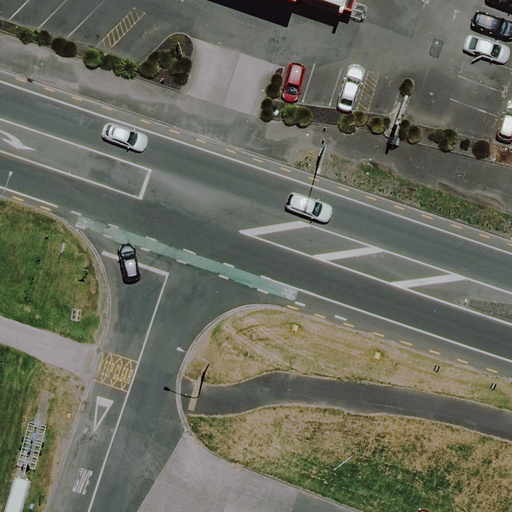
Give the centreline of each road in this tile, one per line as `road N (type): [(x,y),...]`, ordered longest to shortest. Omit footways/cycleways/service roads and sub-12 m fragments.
road 1 (trunk): [(511,310),(194,201)]
road 2 (residential): [(194,201),(88,511)]
road 3 (trunk): [(194,201),(0,135)]
